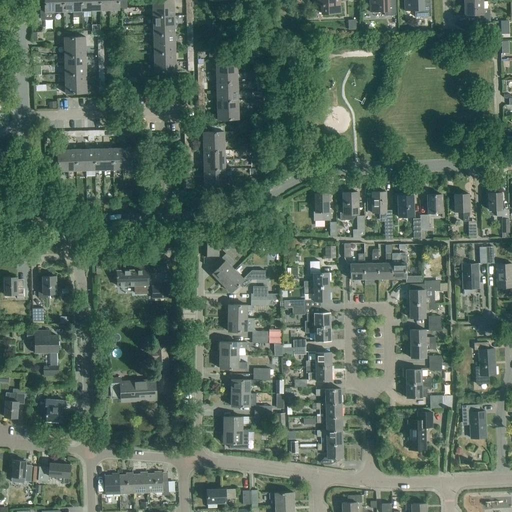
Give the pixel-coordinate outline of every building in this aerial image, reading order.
[(54,21),(54,13),(53,0),(43,0),(44,8),(40,8),(41,21),(54,21)] [(53,0),(54,13),(63,12),(62,0),(53,0)] [(62,0),(63,12),(72,12),(71,0),(62,0)] [(82,17),(82,12),(81,0),(71,0),(72,12),(72,18),(82,17)] [(81,0),(82,12),(91,11),(90,0),(81,0)] [(90,0),(91,11),(100,11),(99,0),(90,0)] [(99,0),(100,11),(109,11),(108,0),(99,0)] [(108,0),(109,11),(119,11),(119,9),(121,9),(121,8),(127,8),(126,0),(108,0)] [(314,0),(315,5),(321,5),(321,14),(334,14),(334,13),(340,13),(339,0),(314,0)] [(369,0),(370,13),(384,12),(384,16),(396,16),(395,0),(369,0)] [(404,0),(405,11),(414,11),(415,18),(431,17),(429,0),(404,0)] [(482,2),(464,2),(465,15),(474,15),(474,22),(490,21),(489,9),(482,9),(482,2)] [(152,17),(174,16),(173,7),(152,8),(152,17)] [(152,26),(174,25),(174,16),(152,17),(152,26)] [(152,35),(174,34),(174,25),(152,26),(152,35)] [(153,44),(174,44),(174,34),(152,35),(153,44)] [(63,47),(85,47),(85,37),(63,38),(63,47)] [(153,53),(175,53),(174,44),(153,44),(153,53)] [(63,57),(85,56),(85,47),(63,47),(63,57)] [(153,63),(175,62),(175,53),(153,53),(153,63)] [(64,66),(85,65),(85,56),(63,57),(64,66)] [(175,62),(153,63),(153,72),(175,72),(175,62)] [(215,74),(237,73),(236,64),(215,64),(215,74)] [(64,75),(86,74),(85,65),(64,66),(64,75)] [(215,83),(237,82),(237,73),(215,74),(215,83)] [(64,84),(86,84),(86,74),(64,75),(64,84)] [(216,92),(237,91),(237,82),(215,83),(216,92)] [(86,84),(64,84),(64,94),(86,93),(86,84)] [(216,101),(238,101),(237,91),(216,92),(216,101)] [(216,111),(238,110),(238,101),(216,101),(216,111)] [(238,110),(216,111),(217,120),(238,120),(238,110)] [(202,142),(224,142),(224,132),(224,126),(211,127),(211,132),(202,133),(202,142)] [(202,151),(224,151),(224,142),(202,142),(202,151)] [(104,170),(113,170),(112,148),(103,149),(104,170)] [(113,170),(122,170),(121,148),(112,148),(113,170)] [(121,148),(122,170),(132,170),(131,148),(121,148)] [(67,172),(76,171),(75,149),(66,150),(67,172)] [(76,171),(85,171),(85,149),(75,149),(76,171)] [(85,171),(95,171),(94,149),(85,149),(85,171)] [(95,171),(104,170),(103,149),(94,149),(95,171)] [(57,172),(67,172),(66,150),(57,150),(57,172)] [(203,161),(224,160),(224,151),(202,151),(203,161)] [(203,170),(225,169),(224,160),(203,161),(203,170)] [(203,179),(225,178),(225,169),(203,170),(203,179)] [(225,178),(203,179),(203,189),(225,188),(225,178)] [(371,198),(366,198),(367,213),(372,213),(379,213),(379,219),(386,219),(386,211),(385,192),(371,192),(371,198)] [(328,212),(328,193),(314,194),(315,212),(314,212),(314,221),(330,221),(330,212),(328,212)] [(340,221),(352,220),(352,214),(358,214),(357,193),(342,193),(343,213),(340,213),(340,221)] [(502,217),(501,210),(502,210),(501,193),(488,194),(488,211),(496,210),(496,217),(502,217)] [(468,194),(454,195),(455,212),(463,212),(463,222),(469,222),(469,212),(468,194)] [(428,213),(442,213),(441,195),(427,195),(428,213)] [(398,218),(413,217),(413,196),(397,196),(398,218)] [(420,219),(421,238),(424,238),(424,230),(429,230),(429,215),(420,215),(420,219)] [(476,224),(468,224),(468,237),(477,237),(476,224)] [(219,256),(219,244),(209,244),(204,244),(204,256),(219,256)] [(286,245),(270,244),(273,251),(282,251),(282,254),(286,254),(286,245)] [(325,246),(325,259),(335,259),(335,246),(325,246)] [(378,264),(378,250),(373,250),(372,254),(372,264),(364,264),(364,280),(378,279),(378,264)] [(221,283),(234,270),(229,265),(233,262),(225,254),(219,260),(219,261),(217,264),(219,267),(212,274),(221,283)] [(364,264),(364,254),(358,255),(358,264),(350,264),(350,280),(364,280),(364,264)] [(391,263),(392,263),(391,254),(385,254),(385,263),(378,264),(378,279),(392,279),(391,263)] [(391,263),(392,279),(405,279),(405,277),(405,254),(399,254),(399,263),(392,263),(391,263)] [(328,273),(320,273),(320,261),(309,262),(310,274),(313,274),(313,282),(303,282),(304,288),(329,287),(328,273)] [(462,289),(479,289),(478,264),(462,264),(462,289)] [(497,288),(511,287),(511,268),(511,264),(496,265),(497,288)] [(148,290),(147,267),(134,267),(134,271),(116,271),(116,286),(117,286),(137,286),(137,290),(148,290)] [(234,270),(221,283),(230,293),(240,283),(244,288),(252,280),(265,280),(265,271),(252,271),(243,279),(234,270)] [(55,278),(55,276),(42,277),(42,285),(38,285),(38,298),(47,298),(47,294),(56,294),(55,284),(56,284),(56,278),(55,278)] [(17,282),(17,278),(3,278),(4,295),(16,295),(16,299),(23,299),(23,282),(17,282)] [(409,304),(434,304),(434,291),(439,291),(439,284),(434,284),(434,281),(424,282),(424,290),(409,290),(409,304)] [(163,300),(163,299),(173,299),(172,286),(151,286),(152,299),(153,299),(153,300),(163,300)] [(329,287),(304,288),(304,294),(313,294),(313,302),(329,301),(329,287)] [(434,304),(409,304),(409,318),(425,318),(425,310),(434,310),(434,304)] [(228,319),(246,319),(246,305),(228,305),(228,319)] [(43,324),(43,321),(44,321),(43,308),(32,309),(32,324),(43,324)] [(305,328),(330,327),(329,313),(314,314),(306,314),(307,322),(305,322),(305,328)] [(254,319),(246,319),(228,319),(228,332),(252,332),(252,338),(281,338),(281,330),(268,330),(268,332),(256,332),(253,328),(254,319)] [(330,327),(305,328),(305,334),(314,333),(314,341),(330,341),(330,327)] [(410,344),(435,344),(435,338),(425,338),(425,330),(409,330),(410,344)] [(50,336),(50,331),(26,331),(26,339),(34,339),(34,352),(50,352),(50,367),(43,367),(43,377),(58,376),(58,366),(56,366),(56,352),(58,352),(57,336),(50,336)] [(281,346),(281,338),(252,338),(252,343),(268,344),(268,346),(281,346)] [(219,356),(238,356),(238,349),(247,349),(247,343),(219,342),(219,356)] [(489,349),(488,342),(474,343),(474,350),(478,350),(479,367),(475,367),(476,385),(489,384),(489,375),(496,375),(494,349),(489,349)] [(435,344),(410,344),(410,358),(426,358),(426,350),(435,350),(435,344)] [(164,346),(164,345),(157,346),(154,346),(155,350),(147,351),(148,360),(155,359),(156,378),(167,377),(169,377),(167,346),(164,346)] [(306,367),(331,367),(331,353),(315,353),(315,352),(308,352),(308,361),(306,362),(306,367)] [(238,363),(238,356),(219,356),(219,369),(238,369),(246,369),(246,363),(238,363)] [(331,367),(306,367),(306,373),(308,373),(308,381),(331,381),(331,367)] [(406,384),(431,384),(431,378),(427,378),(427,369),(420,369),(420,370),(405,370),(406,384)] [(270,380),(270,375),(253,375),(253,380),(231,380),(231,393),(249,393),(249,386),(256,386),(257,380),(270,380)] [(121,384),(120,378),(110,379),(111,397),(121,397),(121,400),(134,399),(134,402),(146,401),(146,398),(155,398),(154,382),(121,384)] [(431,384),(406,384),(406,398),(427,397),(427,390),(431,389),(431,384)] [(325,404),(341,403),(341,389),(315,390),(316,396),(325,396),(325,403),(325,404)] [(23,404),(24,395),(5,393),(4,417),(17,418),(18,404),(23,404)] [(249,400),(249,393),(231,393),(231,406),(249,406),(252,406),(252,404),(255,404),(255,400),(249,400)] [(430,409),(442,408),(442,396),(430,396),(430,409)] [(64,408),(65,401),(45,400),(44,413),(46,413),(46,420),(46,421),(46,423),(58,424),(58,422),(60,422),(61,408),(64,408)] [(325,410),(326,417),(341,417),(341,403),(325,404),(325,403),(316,404),(316,410),(325,410)] [(479,412),(479,408),(479,405),(461,406),(462,426),(469,425),(470,438),(486,438),(485,412),(479,412)] [(408,451),(426,450),(426,428),(433,428),(432,412),(417,412),(417,420),(407,420),(407,441),(404,445),(408,448),(408,451)] [(277,431),(285,430),(284,414),(276,414),(277,431)] [(223,430),(248,431),(248,417),(223,417),(223,430)] [(342,430),(341,417),(326,417),(325,417),(316,417),(316,423),(326,423),(326,431),(342,430)] [(248,449),(248,431),(223,430),(223,444),(229,444),(229,449),(248,449)] [(342,444),(342,430),(326,431),(316,431),(317,437),(321,437),(321,444),(342,444)] [(343,458),(342,444),(321,444),(317,445),(317,451),(327,450),(327,458),(324,458),(324,459),(320,462),(319,463),(324,465),(328,465),(332,464),(336,461),(334,458),(343,458)] [(30,482),(32,466),(25,465),(25,462),(12,460),(11,482),(24,484),(24,482),(30,482)] [(48,476),(56,477),(56,480),(58,482),(63,483),(63,484),(68,484),(68,478),(69,478),(70,465),(49,463),(49,468),(39,467),(38,482),(48,482),(48,476)] [(147,474),(148,493),(154,492),(154,491),(155,491),(156,496),(163,496),(162,496),(169,495),(168,482),(162,482),(161,472),(154,472),(154,474),(147,474)] [(134,493),(133,475),(133,473),(125,474),(126,475),(119,476),(120,494),(127,494),(127,492),(133,492),(133,493),(134,493)] [(148,493),(147,474),(147,473),(140,473),(140,475),(133,475),(134,493),(141,493),(141,492),(147,491),(147,493),(148,493)] [(119,476),(118,474),(111,474),(111,476),(104,476),(105,495),(113,494),(113,497),(119,497),(119,494),(120,494),(119,476)] [(225,490),(206,490),(206,503),(207,503),(217,503),(225,503),(225,499),(235,499),(235,490),(225,490)] [(249,491),(250,505),(251,505),(251,507),(257,507),(257,491),(249,491)] [(275,507),(293,506),(293,493),(269,494),(269,500),(275,499),(275,507)] [(341,511),(356,511),(356,503),(361,503),(361,495),(347,496),(347,503),(341,503),(341,511)]
